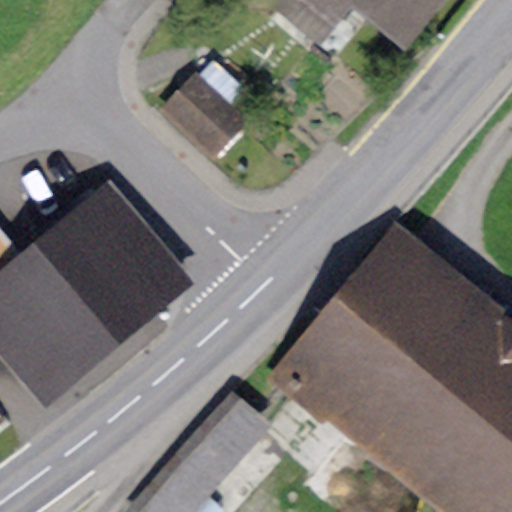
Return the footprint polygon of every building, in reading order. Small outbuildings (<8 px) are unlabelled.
[(363,0),(402,31),(426,0),(301,0),(325,20),(341,0),(363,0)] [(214,153),(242,123),(197,81),(169,111),(214,153)] [(0,333),(41,383),(168,279),(108,206),(0,294),(0,333)] [(511,511),(511,350),(398,256),(291,387),(329,418),(344,402),(477,511),(511,511)] [(186,511),(261,429),(235,406),(140,511),(186,511)]
